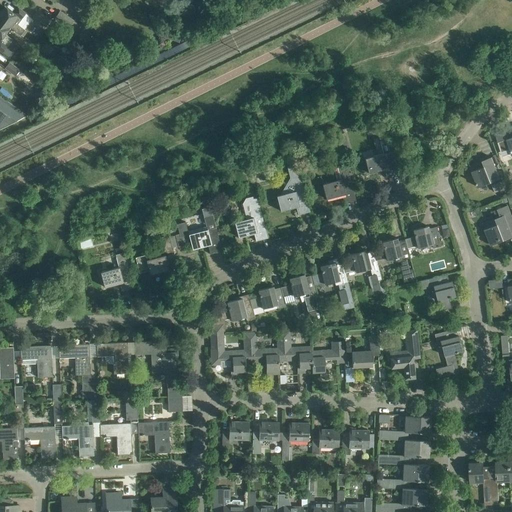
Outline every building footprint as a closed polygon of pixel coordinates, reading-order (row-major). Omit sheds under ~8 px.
[(0,12),(0,18),(10,27),(20,34),(25,29),(26,30),(35,19),(33,18),(25,12),(18,7),(13,13),(5,6),(0,12)] [(33,18),(35,19),(45,26),(49,19),(37,11),(33,18)] [(55,18),(69,27),(74,31),(79,24),(59,11),(55,18)] [(0,18),(0,49),(2,52),(3,51),(10,57),(19,45),(12,39),(5,33),(10,27),(0,18)] [(166,27),(163,36),(179,42),(183,34),(166,27)] [(9,62),(5,68),(15,76),(19,70),(9,62)] [(0,95),(0,128),(27,116),(0,95)] [(511,130),(496,136),(499,147),(509,144),(511,153),(511,130)] [(398,174),(395,164),(390,144),(385,139),(380,141),(383,153),(365,158),(369,173),(384,169),(386,177),(398,174)] [(469,165),(478,187),(491,182),(495,192),(506,188),(502,177),(500,178),(491,157),(469,165)] [(341,179),(336,180),(322,184),(326,199),(342,195),(344,203),(356,200),(346,164),(337,167),(341,179)] [(310,212),(307,202),(304,189),(299,169),(290,171),(294,183),(288,193),(276,196),(280,211),(296,207),(298,215),(310,212)] [(256,241),(268,238),(257,197),(248,200),(253,217),(234,222),(238,237),(254,233),(256,241)] [(511,216),(508,205),(494,210),(497,217),(483,223),(491,245),(511,236),(511,234),(509,226),(511,224),(511,216)] [(222,250),(219,240),(212,214),(204,217),(206,227),(188,231),(185,222),(177,224),(179,233),(175,235),(178,247),(191,244),(192,249),(208,245),(210,253),(222,250)] [(407,248),(417,246),(418,248),(432,244),(433,248),(441,246),(436,227),(429,228),(428,226),(413,230),(415,236),(405,239),(407,248)] [(168,279),(180,276),(169,235),(160,237),(165,255),(152,258),(150,253),(135,257),(139,273),(149,270),(150,275),(166,271),(168,279)] [(405,239),(398,241),(397,238),(382,242),(384,248),(374,251),(376,260),(386,258),(387,260),(394,258),(395,263),(401,261),(402,266),(401,267),(405,283),(416,281),(413,269),(410,270),(407,260),(410,259),(407,248),(405,239)] [(372,275),(370,275),(372,286),(382,283),(376,260),(374,251),(367,253),(366,250),(351,254),(353,260),(343,263),(345,272),(355,270),(356,272),(370,269),(372,275)] [(134,287),(124,252),(116,254),(119,267),(100,272),(104,287),(120,283),(122,291),(134,287)] [(342,260),(320,266),(322,272),(312,275),(314,284),(324,282),(325,284),(334,282),(335,285),(338,284),(340,290),(338,291),(342,304),(353,301),(345,272),(343,263),(342,260)] [(314,284),(312,275),(305,277),(304,274),(289,278),(291,284),(281,287),(283,296),(293,294),(294,296),(308,293),(310,299),(308,300),(310,308),(315,307),(316,309),(320,308),(317,294),(314,284)] [(449,282),(447,274),(427,279),(429,287),(433,286),(437,300),(439,300),(442,310),(451,308),(448,297),(455,296),(451,281),(449,282)] [(392,281),(385,283),(386,289),(394,287),(392,281)] [(286,306),(283,296),(281,287),(274,289),(273,286),(258,290),(260,296),(250,299),(252,308),(262,306),(263,308),(277,305),(278,308),(286,306)] [(231,318),(232,320),(246,317),(247,320),(255,318),(252,308),(250,299),(243,301),(242,298),(227,302),(229,309),(218,311),(219,315),(221,321),(222,320),(231,318)] [(397,320),(405,318),(403,311),(395,313),(397,320)] [(211,317),(211,325),(222,324),(222,320),(221,321),(219,315),(211,317)] [(210,335),(223,334),(222,324),(211,325),(209,325),(210,328),(210,335)] [(446,366),(435,368),(438,377),(459,373),(454,353),(462,351),(458,336),(456,336),(454,329),(434,334),(436,342),(440,341),(446,366)] [(407,350),(389,352),(391,368),(403,366),(405,379),(414,377),(413,359),(420,358),(417,330),(405,331),(407,350)] [(278,348),(257,349),(256,332),(243,333),(244,350),(246,363),(266,362),(266,374),(279,374),(279,361),(278,361),(278,348)] [(223,334),(210,335),(212,365),(220,364),(220,360),(232,359),(233,371),(230,371),(231,376),(238,376),(238,371),(246,371),(246,363),(244,350),(224,351),(224,346),(223,334)] [(508,335),(501,335),(504,375),(511,375),(511,380),(511,379),(511,359),(510,359),(508,335)] [(371,355),(378,355),(378,345),(378,336),(370,336),(370,350),(351,351),(352,367),(372,366),(371,355)] [(167,382),(168,396),(182,396),(181,380),(178,381),(178,378),(178,374),(177,374),(177,371),(178,371),(177,352),(166,352),(165,340),(140,341),(138,341),(134,342),(135,355),(151,354),(152,372),(165,372),(166,382),(167,382)] [(312,351),(311,346),(291,347),(290,340),(277,341),(278,348),(278,361),(279,361),(287,360),(287,356),(299,356),(299,367),(297,367),(297,373),(305,372),(305,368),(312,367),(311,351),(312,351)] [(345,362),(344,341),(331,341),(332,350),(312,351),(311,351),(312,367),(312,372),(320,372),(320,376),(328,376),(327,370),(325,370),(324,359),(336,358),(337,362),(345,362)] [(96,343),(97,356),(113,355),(114,374),(129,373),(127,342),(102,343),(100,343),(96,343)] [(61,345),(58,345),(59,358),(75,357),(76,375),(83,375),(84,397),(91,397),(91,400),(99,399),(98,382),(91,383),(89,344),(64,345),(64,344),(61,344),(61,345)] [(21,359),(22,359),(22,364),(37,364),(38,377),(53,376),(51,345),(26,346),(23,346),(20,346),(21,359)] [(0,347),(0,378),(15,378),(13,347),(0,347)] [(345,380),(354,380),(353,367),(345,367),(345,380)] [(128,381),(129,398),(137,398),(136,381),(128,381)] [(52,384),(53,401),(61,401),(60,384),(52,384)] [(14,386),(15,403),(23,402),(22,386),(14,386)] [(182,396),(168,396),(168,411),(182,411),(182,396)] [(138,414),(137,398),(129,398),(130,415),(138,414)] [(100,416),(99,399),(91,400),(92,416),(100,416)] [(62,417),(61,401),(53,401),(54,418),(62,417)] [(24,419),(23,402),(15,403),(16,419),(24,419)] [(388,428),(388,415),(380,414),(379,428),(388,428)] [(430,433),(430,416),(405,415),(405,431),(404,432),(408,432),(430,433)] [(72,425),(62,426),(62,438),(78,438),(79,456),(94,455),(93,436),(93,424),(92,424),(88,424),(88,422),(80,422),(80,420),(71,420),(72,425)] [(169,421),(138,422),(138,435),(154,434),(155,453),(170,452),(169,421)] [(229,439),(249,439),(249,422),(229,421),(229,431),(223,430),(223,446),(229,446),(229,439)] [(253,431),(253,441),(253,447),(253,453),(261,453),(261,440),(279,440),(279,432),(279,422),(259,422),(259,426),(259,431),(253,431)] [(100,424),(100,437),(116,436),(117,454),(132,454),(132,444),(131,423),(100,424)] [(283,447),(283,460),(292,459),(292,447),(289,447),(289,441),(309,441),(309,433),(309,423),(289,423),(289,432),(283,432),(283,442),(283,447)] [(24,427),(24,440),(40,439),(41,458),(56,457),(55,426),(24,427)] [(0,441),(2,441),(3,459),(18,459),(17,427),(0,428),(0,441)] [(319,447),(336,447),(338,447),(339,430),(319,429),(319,438),(313,438),(312,453),(319,454),(319,447)] [(349,447),(358,447),(368,448),(369,430),(349,430),(349,439),(343,439),(342,449),(342,454),(349,454),(349,447)] [(379,430),(379,438),(404,439),(403,455),(403,456),(407,456),(429,457),(429,440),(408,439),(408,432),(404,432),(405,431),(379,430)] [(378,454),(377,462),(403,463),(402,479),(402,480),(406,480),(427,481),(428,465),(406,464),(407,456),(403,456),(403,455),(378,454)] [(496,467),(490,468),(491,504),(499,504),(498,481),(510,480),(509,461),(496,461),(496,467)] [(484,505),(485,505),(491,504),(490,468),(483,468),(483,462),(470,463),(470,468),(469,468),(469,470),(470,470),(470,482),(483,482),(484,505)] [(377,478),(376,486),(402,488),(401,503),(401,504),(411,505),(426,505),(427,489),(405,488),(406,480),(402,480),(402,479),(377,478)] [(176,511),(175,488),(163,489),(163,497),(152,497),(151,497),(151,511),(176,511)] [(243,506),(243,501),(241,501),(240,499),(232,499),(231,501),(230,501),(230,489),(213,489),(213,511),(247,511),(247,506),(243,506)] [(371,498),(363,498),(363,502),(353,502),(344,502),(344,490),(337,490),(337,500),(337,510),(343,510),(343,511),(370,511),(371,511),(371,498)] [(247,506),(247,511),(277,511),(277,506),(254,506),(254,505),(255,505),(255,491),(247,491),(247,506)] [(130,511),(130,508),(129,498),(129,499),(121,499),(120,493),(107,493),(106,493),(106,511),(130,511)] [(277,493),(277,506),(277,511),(303,511),(303,506),(284,506),(284,493),(277,493)] [(314,495),(307,495),(307,510),(313,510),(313,511),(332,511),(333,502),(314,501),(314,495)] [(62,497),(62,511),(95,511),(94,511),(85,511),(85,502),(84,502),(84,503),(76,503),(76,497),(62,497)] [(9,500),(0,499),(0,511),(20,511),(21,506),(9,505),(9,500)] [(401,504),(401,503),(376,502),(375,510),(401,511),(400,511),(410,511),(411,505),(401,504)]
